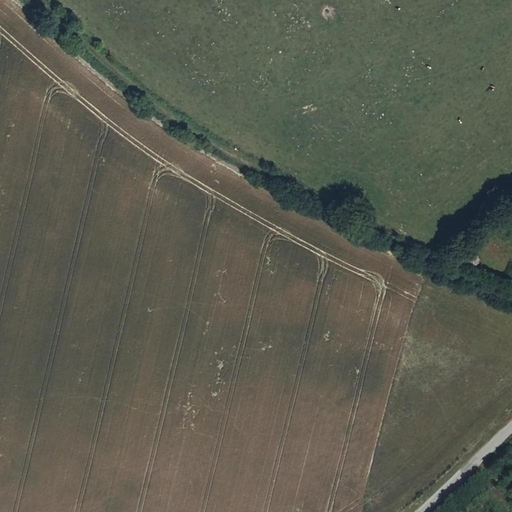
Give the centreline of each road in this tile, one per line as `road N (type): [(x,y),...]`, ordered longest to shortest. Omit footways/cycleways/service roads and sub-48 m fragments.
road 1 (track): [(511,303),(176,130),(28,0)]
road 2 (tertiary): [(511,429),(422,511)]
